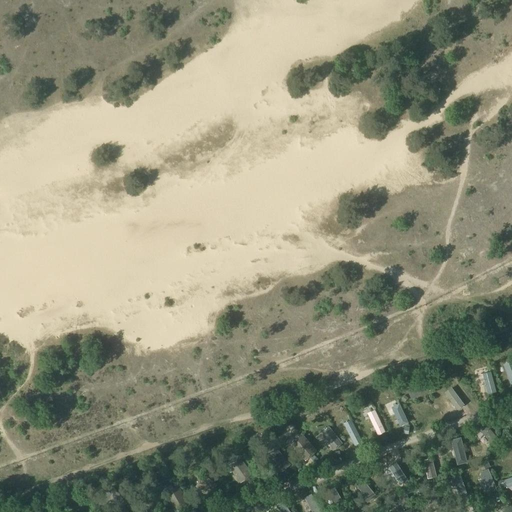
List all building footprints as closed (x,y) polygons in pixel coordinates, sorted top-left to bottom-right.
[(511,361),(503,365),(511,387),(511,386),(511,361)] [(490,372),(482,374),(487,395),(496,393),(490,372)] [(414,386),(406,389),(411,399),(431,389),(428,383),(415,389),(414,386)] [(451,388),(443,394),(456,411),(464,406),(451,388)] [(399,404),(390,408),(399,427),(407,423),(399,404)] [(367,414),(377,435),(385,432),(375,410),(367,414)] [(351,420),(344,424),(354,445),(362,442),(351,420)] [(485,424),(478,430),(491,446),(498,440),(485,424)] [(329,427),(320,434),(333,450),(342,443),(329,427)] [(302,435),(291,445),(305,460),(316,451),(302,435)] [(451,439),(457,464),(466,462),(459,437),(451,439)] [(273,445),(266,451),(277,464),(271,469),(277,476),(290,464),(273,445)] [(238,456),(227,464),(240,482),(252,474),(238,456)] [(431,458),(423,460),(427,479),(436,476),(431,458)] [(394,462),(387,467),(399,486),(407,481),(394,462)] [(481,475),(479,476),(482,482),(484,481),(490,493),(497,490),(487,469),(480,472),(481,475)] [(198,470),(193,477),(212,491),(217,484),(198,470)] [(453,479),(451,480),(452,485),(455,484),(459,497),(466,494),(459,473),(452,476),(453,479)] [(376,497),(363,480),(356,485),(366,497),(364,499),(368,504),(376,497)] [(127,504),(112,486),(94,500),(100,507),(111,499),(120,510),(127,504)] [(178,486),(165,494),(175,511),(188,504),(178,486)] [(346,508),(335,488),(328,492),(339,511),(346,508)] [(432,490),(425,492),(431,511),(438,509),(432,490)] [(413,511),(406,493),(390,499),(393,507),(401,504),(404,511),(413,511)] [(146,511),(155,511),(149,494),(141,497),(146,511)] [(305,498),(311,511),(320,511),(311,495),(305,498)] [(289,511),(283,502),(277,507),(280,511),(289,511)]
